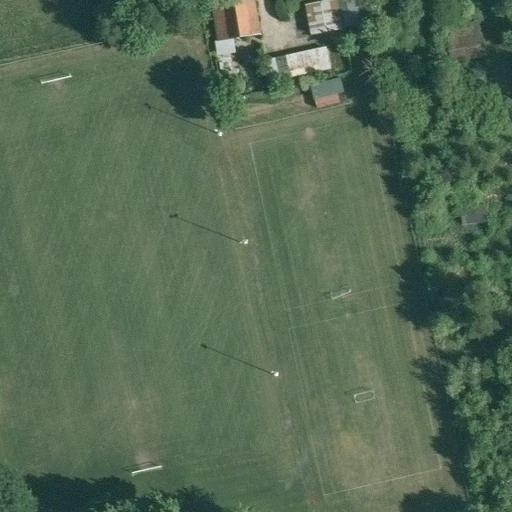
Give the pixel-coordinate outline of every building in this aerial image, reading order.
[(254,0),(232,0),(213,3),(219,41),(260,34),(254,0)] [(332,0),(305,5),(311,36),(343,30),(336,0),(332,0)] [(340,0),(346,30),(373,24),(367,0),(340,0)] [(486,57),(485,53),(482,35),(449,41),(454,64),(486,57)] [(268,83),(331,69),(326,47),(263,61),(268,83)] [(485,205),(462,209),(465,226),(488,222),(485,205)]
